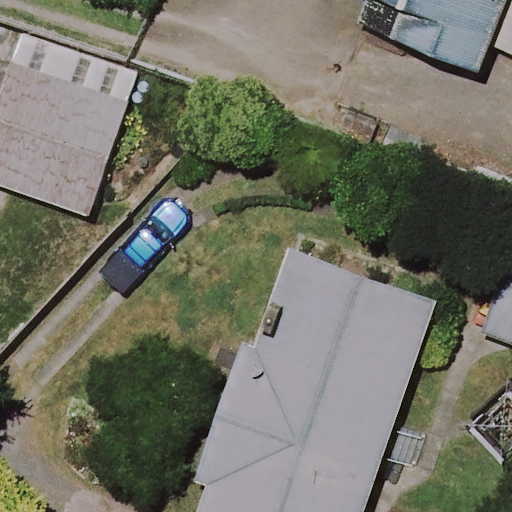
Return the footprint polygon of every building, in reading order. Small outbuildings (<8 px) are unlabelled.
[(365,0),(358,18),(480,64),(503,0),(365,0)] [(511,13),(500,47),(511,51),(511,13)] [(130,101),(17,61),(0,109),(0,180),(91,213),(130,101)] [(364,511),(441,306),(291,251),(194,511),(364,511)] [(511,289),(494,335),(511,341),(511,289)]
